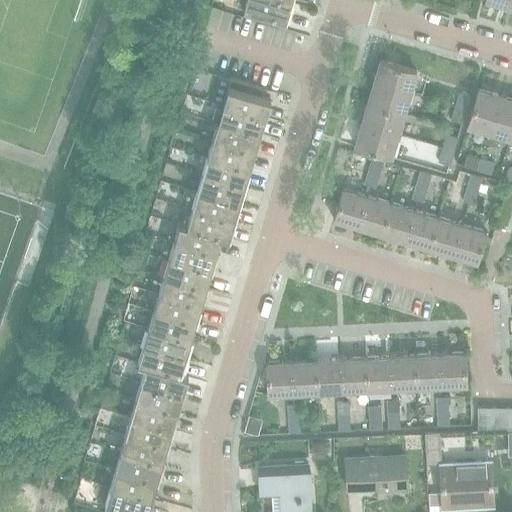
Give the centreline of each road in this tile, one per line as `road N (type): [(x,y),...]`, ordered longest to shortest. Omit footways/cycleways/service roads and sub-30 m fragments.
road 1 (residential): [(274,240),(341,3)]
road 2 (residential): [(477,325),(474,295),(274,240)]
road 3 (residential): [(244,339),(477,325)]
road 4 (residential): [(511,54),(341,3)]
road 5 (residential): [(214,511),(214,444),(244,339)]
